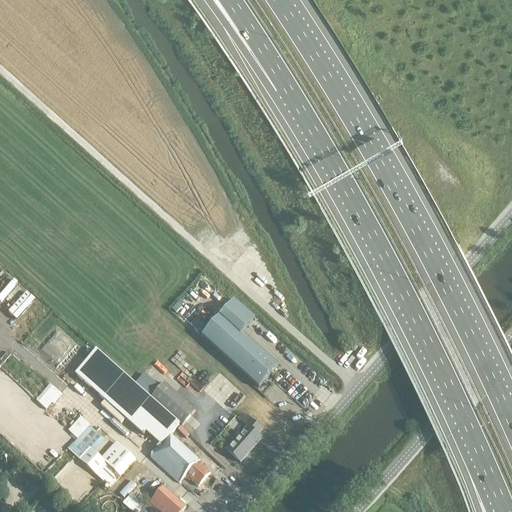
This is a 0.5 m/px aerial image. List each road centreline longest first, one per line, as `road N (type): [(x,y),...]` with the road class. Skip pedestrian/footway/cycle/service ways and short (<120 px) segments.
road 1 (motorway): [(511,428),(439,267),(281,0)]
road 2 (motorway): [(288,85),(408,299),(506,511)]
road 3 (unknown): [(0,70),(356,389)]
road 4 (tertiary): [(247,511),(511,214)]
road 5 (unknown): [(0,338),(202,511)]
road 6 (unclassified): [(357,511),(511,338)]
